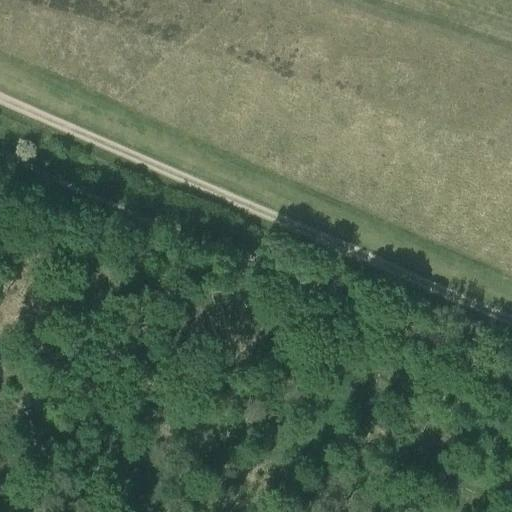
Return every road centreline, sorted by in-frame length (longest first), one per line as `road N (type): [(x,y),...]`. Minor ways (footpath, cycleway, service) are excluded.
road 1 (track): [(0,139),(511,384)]
road 2 (track): [(0,100),(511,323)]
